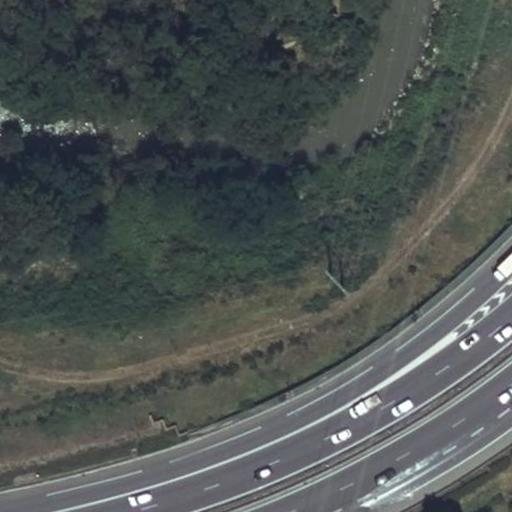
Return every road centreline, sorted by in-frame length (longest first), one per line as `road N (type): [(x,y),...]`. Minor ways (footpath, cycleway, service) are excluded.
road 1 (track): [(511,111),(426,255),(139,373),(27,372),(0,362)]
road 2 (trunk): [(511,266),(439,330),(285,426),(123,487),(20,511)]
road 3 (trunk): [(511,317),(462,358),(335,434),(134,511)]
road 4 (trunk): [(309,511),(394,472),(511,393)]
